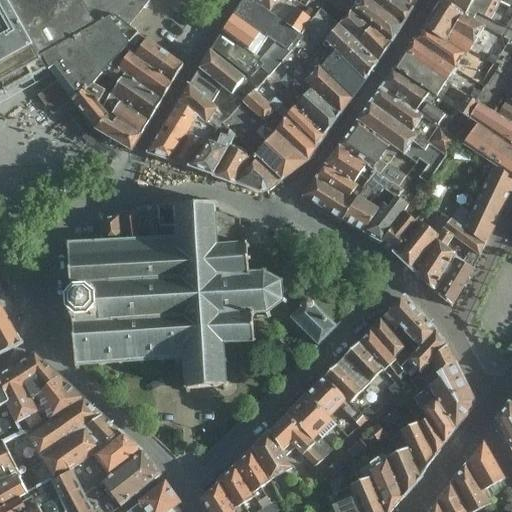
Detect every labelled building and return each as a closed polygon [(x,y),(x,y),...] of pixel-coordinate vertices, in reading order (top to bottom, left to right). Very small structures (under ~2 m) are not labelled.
[(0,0),(0,118),(47,91),(38,75),(48,70),(40,57),(8,0),(0,0)] [(128,27),(141,11),(131,0),(8,0),(40,57),(114,16),(128,27)] [(131,0),(141,11),(150,0),(131,0)] [(296,46),(304,37),(249,0),(243,0),(234,15),(268,38),(276,44),(289,54),(296,46)] [(304,37),(318,16),(305,7),(295,1),(293,0),(249,0),(287,25),(304,37)] [(347,16),(345,19),(338,27),(378,63),(391,43),(341,0),(309,0),(305,7),(318,16),(321,11),(327,2),(341,14),(344,13),(347,16)] [(341,0),(391,43),(402,26),(368,0),(341,0)] [(368,0),(402,26),(412,9),(397,0),(368,0)] [(397,0),(412,9),(417,0),(397,0)] [(511,82),(511,45),(442,0),(440,0),(424,25),(491,69),(511,82)] [(442,0),(511,45),(511,9),(495,1),(493,0),(442,0)] [(511,0),(493,0),(495,1),(511,9),(511,0)] [(378,63),(338,27),(321,11),(318,16),(304,37),(323,53),(330,46),(365,81),(377,64),(378,63)] [(259,51),(268,38),(234,15),(223,32),(274,71),(282,62),(289,54),(276,44),(265,57),(259,51)] [(86,93),(93,86),(111,66),(137,34),(128,27),(114,16),(40,57),(48,70),(73,104),(84,92),(86,93)] [(484,89),(474,102),(478,104),(492,114),(502,98),(506,100),(511,89),(511,82),(491,69),(424,25),(413,41),(412,42),(484,89)] [(258,89),(261,86),(266,80),(274,71),(223,32),(213,48),(251,79),(249,82),(258,89)] [(323,53),(304,37),(296,46),(352,99),(365,81),(330,46),(323,53)] [(182,67),(146,41),(134,57),(171,85),(182,67)] [(474,102),(484,89),(412,42),(403,56),(445,83),(465,96),(474,102)] [(340,115),(352,99),(296,46),(289,54),(282,62),(340,115)] [(161,101),(171,85),(134,57),(127,52),(116,70),(161,101)] [(264,122),(276,110),(256,91),(258,89),(249,82),(210,52),(199,70),(223,88),(243,102),(264,122)] [(452,102),(439,93),(445,83),(403,56),(394,70),(440,101),(468,119),(478,104),(474,102),(465,96),(460,104),(454,99),(452,102)] [(325,136),(340,115),(282,62),(274,71),(266,80),(325,136)] [(161,101),(116,70),(111,66),(93,86),(111,96),(149,121),(161,101)] [(190,85),(213,104),(223,88),(199,70),(190,85)] [(435,109),(440,101),(394,70),(383,85),(381,88),(426,118),(444,131),(451,121),(435,109)] [(325,136),(266,80),(261,86),(258,89),(256,91),(276,110),(278,108),(318,146),(325,136)] [(222,125),(230,117),(213,104),(190,85),(179,103),(197,118),(216,133),(222,125)] [(111,96),(93,86),(86,93),(84,92),(73,104),(78,109),(76,111),(79,114),(77,115),(79,118),(78,120),(85,129),(87,127),(90,131),(92,130),(109,116),(104,109),(111,96)] [(457,140),(444,131),(426,118),(381,88),(370,105),(446,156),(457,140)] [(140,136),(148,122),(149,121),(111,96),(104,109),(109,116),(110,117),(140,136)] [(511,104),(506,100),(496,116),(511,126),(511,104)] [(230,117),(222,125),(235,137),(250,151),(282,181),(288,177),(307,163),(287,144),(264,122),(243,102),(230,117)] [(166,123),(186,136),(197,118),(179,103),(166,123)] [(511,126),(496,116),(492,114),(478,104),(468,119),(476,125),(510,146),(511,147),(511,126)] [(427,184),(446,156),(370,105),(358,123),(357,124),(397,152),(403,156),(402,157),(416,166),(419,161),(427,166),(419,178),(427,184)] [(276,110),(264,122),(287,144),(307,163),(308,162),(311,160),(314,155),(314,154),(315,150),(318,146),(278,108),(276,110)] [(109,116),(92,130),(95,133),(99,136),(98,138),(102,140),(101,142),(117,152),(119,150),(122,152),(123,150),(127,152),(128,150),(131,152),(140,136),(110,117),(109,116)] [(197,118),(186,136),(170,162),(189,168),(216,133),(197,118)] [(170,162),(186,136),(166,123),(147,153),(148,155),(170,162)] [(405,177),(388,166),(397,152),(357,124),(339,147),(375,172),(399,188),(405,177)] [(228,151),(235,137),(222,125),(216,133),(189,168),(213,177),(228,151)] [(511,178),(511,147),(510,146),(476,125),(462,146),(493,166),(511,178)] [(234,184),(250,151),(235,137),(228,151),(213,177),(234,184)] [(353,185),(354,184),(359,176),(367,182),(375,172),(339,147),(325,166),(353,185)] [(260,192),(268,191),(282,181),(250,151),(234,184),(260,192)] [(348,199),(357,189),(357,188),(353,185),(325,166),(321,172),(317,179),(348,199)] [(450,220),(484,245),(511,186),(511,178),(493,166),(469,214),(459,207),(450,220)] [(404,191),(399,188),(375,172),(367,182),(361,191),(363,192),(359,198),(358,197),(354,203),(355,203),(343,221),(363,233),(378,211),(368,203),(374,195),(377,198),(383,190),(396,199),(398,200),(404,191)] [(355,203),(354,203),(348,199),(317,179),(308,191),(302,200),(338,223),(343,221),(355,203)] [(403,213),(414,199),(404,191),(398,200),(396,199),(388,209),(382,204),(378,211),(363,233),(381,244),(403,213)] [(394,255),(420,223),(436,203),(429,198),(417,212),(420,214),(413,222),(403,213),(381,244),(394,255)] [(111,242),(100,243),(95,243),(94,240),(91,240),(91,244),(71,244),(71,241),(67,241),(68,244),(64,245),(65,249),(68,249),(70,288),(69,288),(70,294),(64,295),(65,299),(70,299),(70,314),(65,314),(66,319),(71,318),(71,325),(72,325),(75,363),(72,363),(72,367),(75,367),(75,370),(78,370),(78,366),(99,365),(99,368),(103,368),(102,365),(119,364),(120,367),(124,367),(123,363),(140,362),(140,366),(144,366),(144,362),(161,361),(161,365),(165,365),(164,361),(184,360),(184,364),(181,365),(181,368),(184,368),(185,387),(182,387),(182,390),(185,390),(186,393),(188,393),(187,389),(221,388),(222,391),(225,390),(225,387),(228,387),(227,384),(225,384),(224,364),(226,365),(226,361),(223,361),(223,345),(233,344),(233,346),(238,346),(238,344),(250,343),(250,345),(253,345),(253,343),(256,343),(255,339),(253,339),(252,320),(253,320),(253,319),(267,318),(270,317),(268,312),(271,310),(271,308),(276,305),(278,305),(281,303),(285,305),(286,304),(287,302),(282,300),(281,284),(285,282),(283,279),(279,282),(265,274),(266,269),(263,268),(262,273),(249,274),(248,261),(249,261),(249,258),(247,258),(247,248),(249,248),(249,246),(246,246),(246,243),(243,243),(243,246),(232,247),(232,244),(229,244),(229,247),(217,247),(216,231),(219,230),(219,228),(216,228),(215,208),(219,208),(218,205),(215,205),(214,201),(211,201),(211,205),(177,207),(177,204),(174,204),(174,207),(173,207),(173,208),(170,208),(170,211),(173,211),(174,225),(174,238),(156,239),(156,235),(152,235),(152,239),(143,240),(135,240),(134,236),(131,236),(131,240),(114,242),(114,238),(111,238),(111,242)] [(159,226),(158,205),(141,210),(143,240),(152,239),(152,235),(156,235),(156,239),(174,238),(174,225),(159,226)] [(135,240),(143,240),(141,210),(125,214),(99,223),(100,243),(111,242),(111,238),(114,238),(114,242),(131,240),(131,236),(134,236),(135,240)] [(420,223),(394,255),(413,272),(443,230),(449,220),(442,215),(430,231),(420,223)] [(479,257),(484,245),(450,220),(449,220),(443,230),(452,237),(469,250),(479,257)] [(435,291),(454,260),(455,257),(454,257),(454,256),(445,249),(452,237),(443,230),(413,272),(432,290),(435,291)] [(469,250),(460,264),(472,271),(479,257),(469,250)] [(472,271),(460,264),(454,260),(435,291),(433,293),(450,308),(472,271)] [(383,318),(394,331),(399,326),(419,347),(434,330),(406,300),(401,300),(383,318)] [(290,312),(287,316),(316,346),(332,330),(302,301),(295,308),(298,311),(293,315),(290,312)] [(0,354),(21,344),(0,305),(0,354)] [(400,368),(411,356),(381,320),(369,332),(394,361),(400,368)] [(420,373),(431,361),(447,348),(434,330),(419,347),(411,356),(400,368),(405,373),(412,366),(420,373)] [(384,371),(394,361),(369,332),(358,343),(383,370),(384,371)] [(367,386),(383,370),(358,343),(341,360),(367,386)] [(447,348),(431,361),(438,373),(454,362),(447,348)] [(31,400),(36,396),(61,380),(34,355),(14,368),(31,400)] [(350,404),(350,403),(367,386),(341,360),(324,377),(350,404)] [(456,428),(472,408),(473,401),(454,362),(438,373),(427,381),(430,385),(427,386),(428,388),(454,429),(456,428)] [(23,433),(26,432),(42,424),(31,400),(14,368),(9,371),(0,376),(0,388),(7,403),(23,433)] [(359,413),(350,404),(324,377),(305,396),(328,418),(342,404),(345,407),(342,410),(352,420),(359,413)] [(50,424),(84,401),(61,380),(36,396),(50,424)] [(395,395),(402,389),(395,382),(389,388),(395,395)] [(428,388),(414,399),(423,411),(422,411),(427,419),(443,444),(454,429),(428,388)] [(322,461),(332,451),(321,440),(335,426),(331,422),(328,418),(305,396),(286,415),(312,441),(314,444),(310,448),(322,461)] [(29,437),(39,456),(60,445),(101,415),(84,401),(50,424),(29,437)] [(0,444),(11,439),(23,433),(7,403),(0,406),(0,444)] [(511,407),(508,404),(496,420),(511,451),(511,407)] [(360,413),(367,421),(374,415),(367,407),(360,413)] [(394,422),(401,416),(394,409),(387,415),(394,422)] [(39,456),(52,481),(53,482),(68,473),(121,434),(101,415),(60,445),(39,456)] [(314,468),(322,461),(310,448),(314,444),(312,441),(286,415),(268,433),(284,459),(294,448),(314,468)] [(394,422),(387,415),(381,421),(387,428),(394,422)] [(427,419),(420,424),(435,456),(443,444),(427,419)] [(420,424),(419,423),(397,432),(405,449),(418,479),(435,456),(420,424)] [(375,424),(369,429),(378,443),(386,435),(375,424)] [(287,463),(284,459),(268,433),(252,449),(270,480),(285,473),(287,475),(291,482),(288,484),(296,497),(304,492),(287,463)] [(103,483),(142,452),(121,434),(68,473),(83,498),(103,483)] [(0,476),(23,465),(11,439),(0,444),(0,476)] [(359,440),(352,446),(358,452),(365,446),(359,440)] [(483,491),(486,490),(503,480),(484,444),(482,444),(482,445),(481,445),(478,449),(468,463),(483,491)] [(358,452),(352,446),(345,452),(352,458),(358,452)] [(255,500),(265,494),(261,488),(271,482),(270,480),(252,449),(235,467),(254,498),(255,500)] [(403,497),(416,482),(418,479),(405,449),(386,458),(403,497)] [(142,452),(103,483),(120,507),(160,475),(142,452)] [(383,511),(389,511),(403,497),(386,458),(366,473),(369,478),(383,511)] [(342,468),(336,461),(327,470),(333,477),(342,468)] [(451,484),(465,511),(475,511),(492,504),(486,490),(483,491),(468,463),(451,484)] [(23,465),(0,476),(0,508),(19,498),(35,489),(23,465)] [(247,511),(243,505),(254,498),(235,467),(218,484),(234,511),(247,511)] [(92,511),(83,498),(68,473),(53,482),(52,481),(35,489),(0,508),(0,511),(27,511),(40,505),(43,503),(44,505),(59,497),(66,511),(92,511)] [(359,511),(383,511),(369,478),(349,486),(350,489),(359,511)] [(126,511),(181,511),(177,505),(179,503),(165,483),(126,511)] [(234,511),(218,484),(201,501),(207,511),(234,511)] [(442,511),(465,511),(451,484),(437,501),(442,511)] [(359,511),(350,489),(328,497),(332,505),(334,511),(359,511)] [(261,509),(265,507),(270,504),(265,494),(255,500),(259,505),(261,509)] [(318,505),(324,502),(319,495),(309,500),(313,508),(318,505)] [(66,511),(59,497),(44,505),(43,503),(40,505),(27,511),(66,511)] [(301,511),(305,511),(313,508),(309,500),(300,505),(299,506),(301,511)] [(265,507),(268,511),(276,511),(280,510),(277,505),(274,501),(270,504),(265,507)] [(442,511),(437,501),(428,511),(442,511)]
